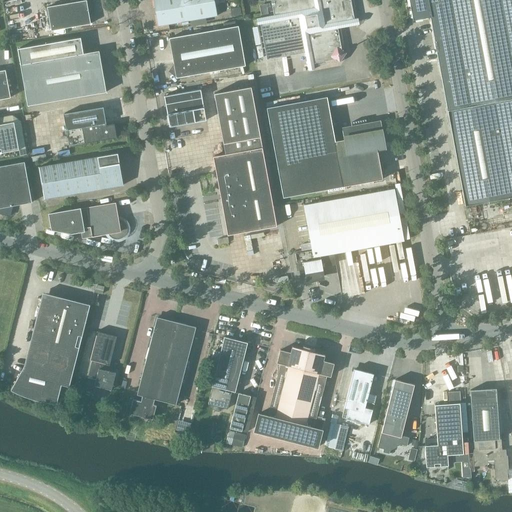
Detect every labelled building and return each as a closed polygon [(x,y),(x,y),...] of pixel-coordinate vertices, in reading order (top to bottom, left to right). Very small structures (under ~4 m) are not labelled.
[(51,31),(91,24),(89,12),(93,12),(92,9),(89,2),(91,1),(90,0),(70,0),(71,3),(47,7),(51,31)] [(153,0),(158,26),(217,16),(214,0),(153,0)] [(274,16),(351,2),(350,0),(274,0),(275,4),(274,6),(272,6),(274,16)] [(511,0),(408,0),(412,21),(431,18),(466,207),(511,197),(511,0)] [(263,39),(337,26),(337,23),(354,20),(351,2),(274,16),(256,19),(257,25),(261,25),(263,39)] [(241,8),(231,10),(232,17),(242,15),(241,8)] [(176,78),(245,66),(238,26),(169,39),(175,70),(172,74),(176,77),(176,78)] [(346,54),(342,50),(337,26),(263,39),(267,60),(305,53),(308,71),(315,70),(313,63),(335,60),(339,63),(346,54)] [(28,106),(106,92),(99,51),(84,54),(81,38),(18,49),(28,106)] [(0,99),(10,98),(6,70),(0,71),(0,99)] [(261,148),(251,87),(214,94),(225,155),(213,157),(228,236),(277,227),(262,148),(261,148)] [(186,124),(206,121),(201,90),(164,96),(169,125),(185,122),(186,122),(186,124)] [(335,142),(327,97),(267,108),(283,198),(382,180),(377,150),(386,148),(383,131),(374,133),(373,128),(343,133),(344,140),(335,142)] [(114,124),(106,126),(103,107),(63,114),(69,146),(117,138),(114,124)] [(0,124),(0,149),(1,149),(1,153),(18,150),(14,122),(0,124)] [(44,199),(112,187),(123,185),(118,154),(39,167),(44,199)] [(0,213),(10,216),(13,205),(32,202),(24,162),(0,166),(0,213)] [(324,276),(322,265),(331,263),(329,254),(403,240),(394,190),(304,206),(312,249),(293,252),(296,267),(304,266),(306,279),(308,279),(309,280),(310,280),(311,280),(314,280),(316,280),(318,280),(319,279),(322,278),(322,276),(324,276)] [(119,222),(116,203),(49,214),(52,230),(65,232),(81,230),(82,239),(106,235),(105,234),(108,233),(108,234),(109,235),(109,236),(110,236),(110,237),(111,237),(112,238),(113,238),(114,239),(115,239),(117,239),(118,239),(119,239),(121,239),(122,238),(124,237),(124,236),(125,236),(126,234),(126,233),(127,232),(127,231),(127,230),(127,229),(127,228),(127,227),(127,226),(126,225),(126,224),(125,223),(124,222),(123,222),(123,221),(119,222)] [(102,294),(104,287),(98,285),(96,293),(102,294)] [(73,305),(68,304),(69,302),(65,301),(59,300),(54,299),(51,298),(47,298),(44,298),(42,298),(42,305),(26,367),(24,367),(21,372),(16,369),(14,377),(17,379),(12,388),(13,388),(15,386),(18,388),(23,390),(28,392),(31,394),(34,395),(39,397),(43,398),(48,399),(51,400),(55,400),(58,401),(61,394),(66,398),(90,305),(74,301),(73,305)] [(176,405),(196,327),(157,317),(137,395),(142,396),(141,402),(133,399),(129,414),(139,416),(140,415),(153,418),(156,405),(153,405),(155,399),(176,405)] [(111,390),(112,390),(116,373),(108,371),(117,336),(98,331),(90,360),(92,361),(88,377),(96,380),(94,386),(111,390)] [(235,392),(248,343),(224,337),(212,386),(208,404),(213,405),(213,407),(213,408),(213,409),(214,410),(215,411),(217,411),(218,411),(220,411),(221,410),(222,409),(223,408),(227,409),(232,391),(235,392)] [(291,353),(280,350),(277,363),(281,364),(268,416),(258,413),(253,431),(318,448),(323,429),(322,429),(325,418),(316,416),(327,375),(330,376),(334,364),(323,361),(324,358),(292,350),(291,353)] [(369,425),(373,410),(365,408),(373,374),(354,370),(342,418),(369,425)] [(407,446),(409,438),(404,437),(405,431),(403,430),(414,385),(395,380),(378,448),(384,449),(383,452),(389,454),(390,451),(401,444),(407,446)] [(500,444),(496,389),(470,390),(474,450),(473,450),(474,467),(475,467),(475,466),(483,465),(484,465),(485,465),(485,464),(486,463),(486,462),(486,461),(496,460),(497,481),(495,481),(495,482),(508,481),(507,469),(508,469),(508,470),(508,456),(507,456),(507,457),(506,457),(506,450),(500,450),(500,447),(502,447),(501,444),(500,444)] [(241,431),(250,396),(239,393),(230,428),(241,431)] [(463,454),(460,404),(434,405),(438,445),(425,446),(426,467),(448,466),(448,455),(453,455),(463,454)] [(333,424),(328,447),(335,449),(340,426),(333,424)] [(229,431),(226,444),(242,448),(245,436),(229,431)] [(463,454),(453,455),(454,462),(462,461),(463,470),(470,469),(469,454),(463,454)]
